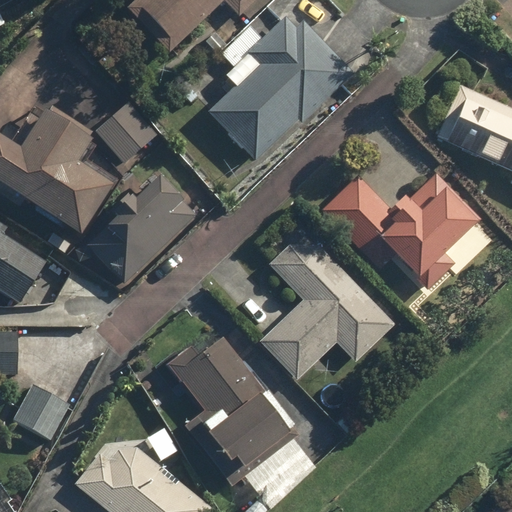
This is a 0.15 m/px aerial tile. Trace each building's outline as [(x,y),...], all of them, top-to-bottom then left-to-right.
[(0,0),(0,28),(3,27),(0,21),(0,7),(12,0),(0,0)] [(124,0),(177,52),(220,9),(236,24),(260,0),(124,0)] [(350,72),(299,24),(291,33),(281,23),(248,58),(256,66),(207,118),(256,164),(298,120),(302,124),(350,72)] [(511,112),(460,89),(435,145),(511,180),(511,112)] [(128,105),(94,134),(121,165),(154,136),(128,105)] [(87,145),(32,113),(10,150),(0,144),(0,193),(82,241),(111,191),(73,169),(87,145)] [(479,221),(444,184),(437,177),(414,198),(409,194),(388,213),(357,180),(323,212),(380,273),(396,258),(417,280),(479,221)] [(193,216),(155,179),(88,250),(127,286),(193,216)] [(395,325),(309,231),(268,269),(301,304),(259,343),(297,385),(337,348),(352,365),(395,325)] [(44,265),(0,240),(0,296),(20,307),(44,265)] [(0,380),(17,381),(17,330),(0,330),(0,380)] [(200,429),(235,475),(246,490),(231,503),(238,511),(270,511),(319,476),(288,435),(293,431),(229,346),(202,366),(189,349),(168,364),(211,421),(200,429)] [(68,408),(28,388),(9,428),(48,447),(68,408)] [(211,511),(140,452),(98,454),(72,486),(102,511),(211,511)] [(11,511),(0,495),(0,511),(11,511)]
